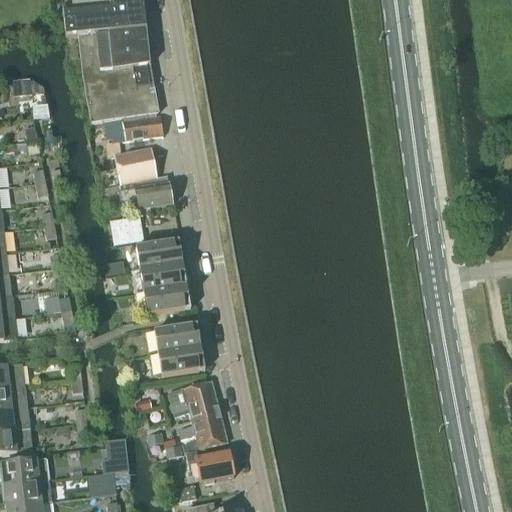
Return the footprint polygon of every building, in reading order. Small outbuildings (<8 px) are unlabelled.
[(78,40),(143,33),(143,32),(145,32),(141,0),(60,0),(65,41),(78,39),(78,40)] [(87,102),(153,91),(149,68),(145,33),(143,33),(78,40),(83,79),(87,102)] [(29,81),(11,82),(12,98),(30,97),(29,81)] [(153,91),(87,102),(91,127),(108,124),(122,122),(157,117),(153,91)] [(108,124),(102,125),(105,143),(110,142),(111,147),(118,146),(162,140),(159,122),(123,127),(122,122),(108,124)] [(34,131),(24,133),(26,145),(36,143),(34,131)] [(36,143),(26,145),(26,146),(28,153),(28,158),(39,156),(36,143)] [(26,146),(16,147),(17,154),(28,153),(26,146)] [(111,147),(104,148),(106,162),(113,161),(115,175),(117,183),(118,190),(135,187),(136,193),(167,188),(166,180),(157,182),(154,167),(151,153),(123,158),(120,159),(118,146),(111,147)] [(35,188),(45,186),(42,173),(32,175),(35,188)] [(59,173),(51,174),(53,184),(61,182),(59,173)] [(45,186),(35,188),(37,200),(47,198),(45,186)] [(103,193),(106,209),(119,207),(119,208),(129,207),(128,203),(136,201),(138,214),(171,209),(167,188),(136,193),(135,187),(118,190),(103,193)] [(503,255),(511,254),(511,212),(499,214),(503,255)] [(43,230),(53,228),(51,215),(41,217),(43,230)] [(114,223),(106,224),(111,248),(140,243),(137,226),(115,229),(114,223)] [(53,228),(43,230),(46,243),(56,241),(53,228)] [(139,275),(182,267),(178,244),(135,251),(139,275)] [(52,273),(62,271),(59,258),(49,260),(52,273)] [(103,265),(104,276),(108,276),(123,274),(122,263),(107,265),(103,265)] [(142,297),(186,290),(182,267),(139,275),(142,297)] [(62,271),(52,273),(54,285),(64,283),(62,271)] [(0,300),(10,299),(8,278),(0,278),(0,300)] [(186,290),(142,297),(146,320),(189,313),(186,290)] [(0,322),(14,321),(11,300),(10,300),(10,299),(0,300),(0,322)] [(60,315),(70,313),(68,300),(58,302),(60,315)] [(70,313),(60,315),(63,328),(73,326),(70,313)] [(0,344),(3,344),(16,343),(14,321),(0,322),(0,344)] [(157,358),(200,351),(196,327),(153,335),(157,358)] [(200,351),(157,358),(160,381),(204,374),(200,351)] [(0,392),(24,390),(21,368),(0,370),(0,392)] [(68,371),(70,384),(80,383),(79,370),(68,371)] [(71,397),(82,396),(80,383),(70,384),(71,397)] [(167,396),(170,406),(171,410),(185,407),(214,400),(210,385),(167,396)] [(0,414),(26,411),(24,390),(0,392),(0,414)] [(126,399),(124,399),(128,415),(129,415),(150,410),(147,397),(134,400),(133,397),(126,399)] [(187,414),(189,422),(217,415),(214,400),(185,407),(171,410),(174,418),(187,414)] [(0,435),(29,432),(26,411),(0,414),(0,435)] [(75,427),(85,426),(84,413),(73,414),(75,427)] [(180,443),(194,439),(222,432),(217,415),(189,422),(191,430),(178,433),(180,443)] [(85,426),(75,427),(76,440),(87,439),(85,426)] [(29,432),(0,435),(0,458),(31,455),(29,432)] [(222,432),(194,439),(195,444),(181,448),(184,458),(198,453),(226,446),(222,432)] [(160,437),(146,440),(148,449),(162,446),(160,437)] [(179,450),(165,453),(167,463),(181,460),(179,450)] [(199,488),(203,487),(204,489),(213,487),(213,485),(233,481),(228,457),(197,463),(196,457),(184,459),(188,475),(196,473),(199,488)] [(3,489),(48,484),(45,462),(0,467),(1,472),(0,472),(0,482),(2,483),(3,489)] [(101,465),(102,477),(113,476),(111,463),(101,465)] [(102,477),(88,479),(90,499),(115,496),(114,489),(113,476),(102,477)] [(6,511),(40,507),(40,506),(50,505),(48,484),(3,489),(4,496),(1,496),(2,506),(5,506),(6,511)] [(173,492),(176,507),(197,503),(194,488),(173,492)]
